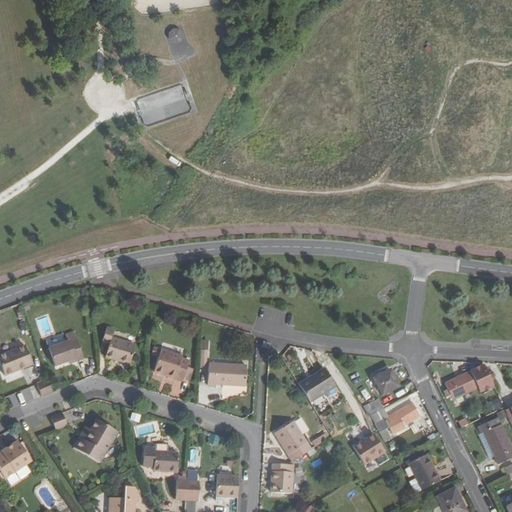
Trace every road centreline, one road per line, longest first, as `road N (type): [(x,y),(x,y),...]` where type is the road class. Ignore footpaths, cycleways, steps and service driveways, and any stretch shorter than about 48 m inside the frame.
road 1 (tertiary): [(420,260),(279,242),(196,246),(0,298)]
road 2 (residential): [(252,511),(256,432),(98,381),(0,423)]
road 3 (residential): [(485,511),(408,351)]
road 4 (residential): [(258,331),(408,351)]
